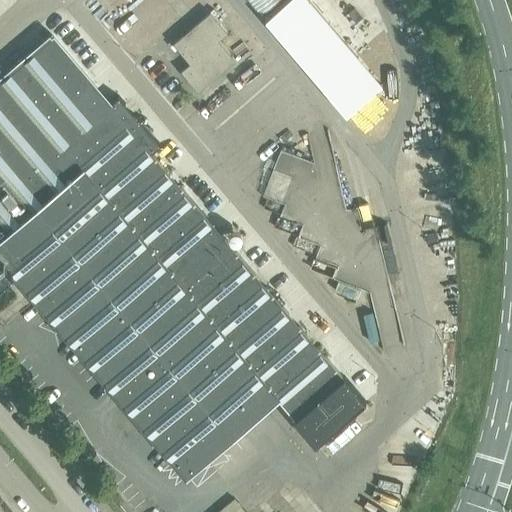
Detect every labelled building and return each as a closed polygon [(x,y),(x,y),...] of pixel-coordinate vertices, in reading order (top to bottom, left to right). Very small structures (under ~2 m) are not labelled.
[(250,0),(262,13),(277,0),(250,0)] [(310,0),(287,0),(266,18),(324,86),(359,56),(310,0)] [(211,11),(201,19),(218,39),(219,39),(219,38),(228,31),(211,11)] [(0,280),(10,272),(10,271),(24,288),(26,287),(37,277),(50,292),(39,302),(37,303),(185,476),(186,475),(187,475),(279,397),(296,417),(294,419),(316,444),(367,400),(345,375),(344,376),(152,151),(161,143),(120,95),(113,101),(55,33),(53,30),(41,41),(28,52),(0,75),(0,280)] [(178,39),(174,42),(191,62),(192,62),(201,55),(183,34),(178,39)] [(218,39),(209,47),(226,67),(236,59),(219,38),(219,39),(218,39)] [(191,62),(182,70),(199,90),(208,82),(192,62),(191,62)] [(26,287),(24,288),(34,299),(35,300),(37,303),(39,302),(50,292),(37,277),(26,287)]
